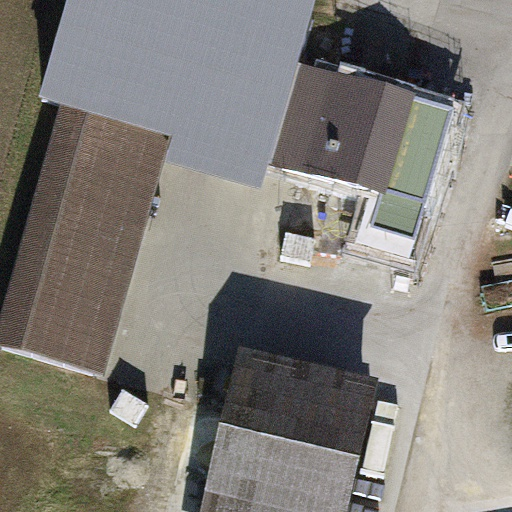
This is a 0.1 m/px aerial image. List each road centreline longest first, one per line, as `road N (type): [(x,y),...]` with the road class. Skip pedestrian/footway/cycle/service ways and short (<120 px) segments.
road 1 (residential): [(411,511),(511,57)]
road 2 (residential): [(511,37),(390,0)]
